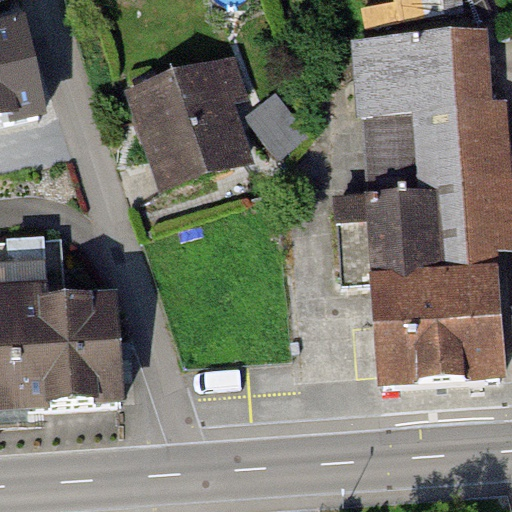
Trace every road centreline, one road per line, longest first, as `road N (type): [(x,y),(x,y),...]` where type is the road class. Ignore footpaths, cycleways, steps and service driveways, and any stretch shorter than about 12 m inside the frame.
road 1 (residential): [(48,0),(190,474)]
road 2 (tertiary): [(190,474),(511,450)]
road 3 (tertiary): [(0,487),(190,474)]
